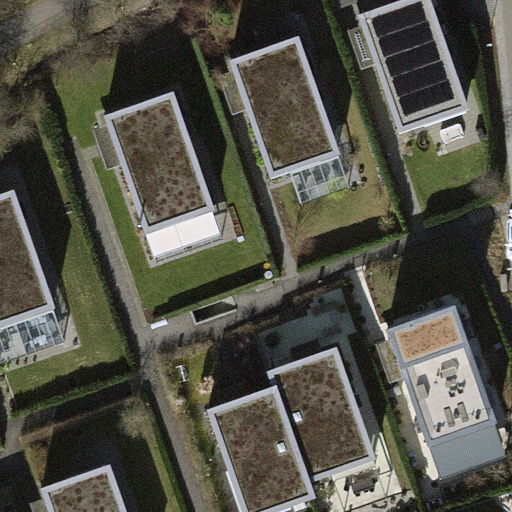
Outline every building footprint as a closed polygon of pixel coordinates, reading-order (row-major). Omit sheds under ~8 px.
[(401,135),(473,111),(434,0),(414,0),(361,18),(401,135)] [(273,184),(343,160),(302,43),(233,67),(273,184)] [(147,236),(216,212),(174,94),(106,118),(147,236)] [(0,327),(56,308),(15,192),(0,196),(0,327)] [(431,449),(499,424),(457,306),(388,331),(431,449)] [(378,462),(339,349),(270,373),(276,389),(309,486),(378,462)] [(309,486),(276,389),(209,412),(243,511),(285,511),(314,502),(309,486)] [(126,511),(111,466),(43,489),(50,511),(126,511)]
